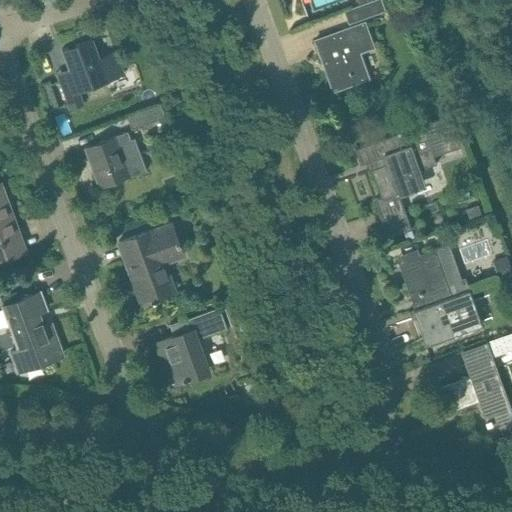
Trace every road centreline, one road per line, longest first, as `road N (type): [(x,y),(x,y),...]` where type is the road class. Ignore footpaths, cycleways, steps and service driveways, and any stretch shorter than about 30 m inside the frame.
road 1 (residential): [(375,459),(383,406),(372,327),(253,0)]
road 2 (residential): [(146,444),(0,47)]
road 3 (residential): [(375,459),(340,471),(146,444)]
road 4 (residential): [(146,444),(0,427)]
